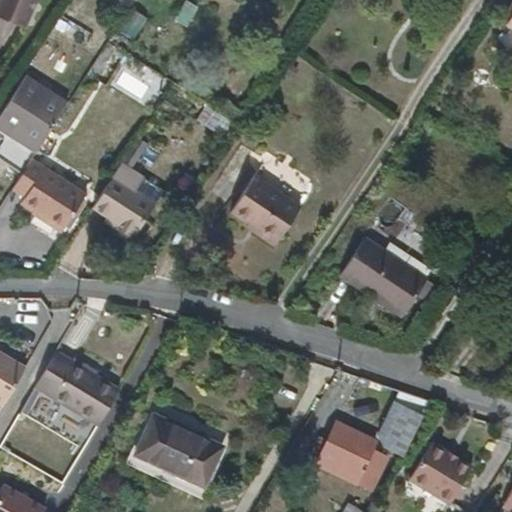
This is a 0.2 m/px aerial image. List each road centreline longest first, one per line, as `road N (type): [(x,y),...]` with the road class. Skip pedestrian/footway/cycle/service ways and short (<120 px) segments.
road 1 (residential): [(0,289),(167,301),(511,412)]
road 2 (unknown): [(403,376),(511,178)]
road 3 (unknown): [(337,354),(245,511)]
road 4 (unknown): [(82,291),(0,450)]
